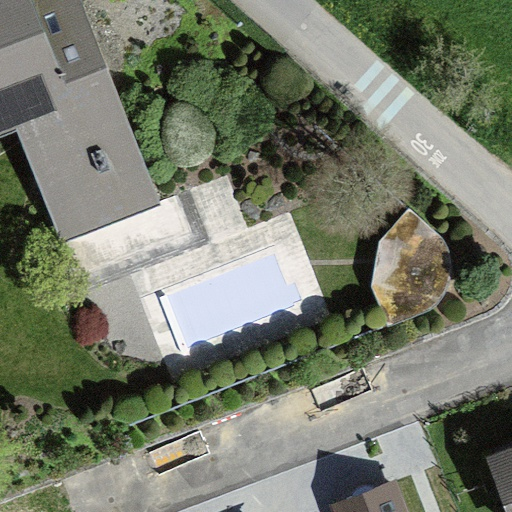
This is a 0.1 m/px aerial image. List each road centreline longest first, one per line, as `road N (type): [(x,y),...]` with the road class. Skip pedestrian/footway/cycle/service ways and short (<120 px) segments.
road 1 (residential): [(511,319),(78,510)]
road 2 (residential): [(287,0),(511,185)]
